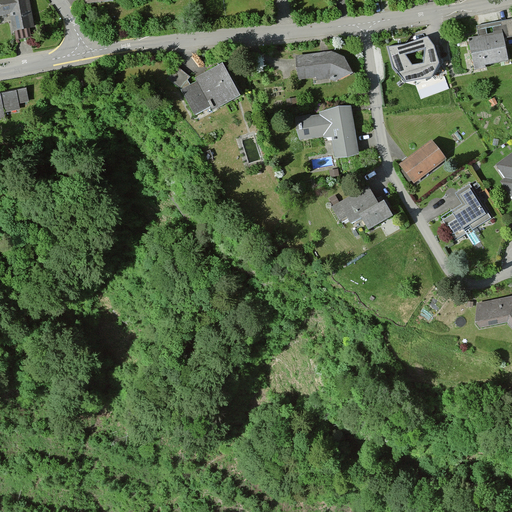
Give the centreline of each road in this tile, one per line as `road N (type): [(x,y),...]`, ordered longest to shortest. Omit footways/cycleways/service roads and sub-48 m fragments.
road 1 (residential): [(364,23),(387,156),(419,232),(465,279),(511,267)]
road 2 (residential): [(86,52),(364,23)]
road 3 (residential): [(364,23),(485,0)]
